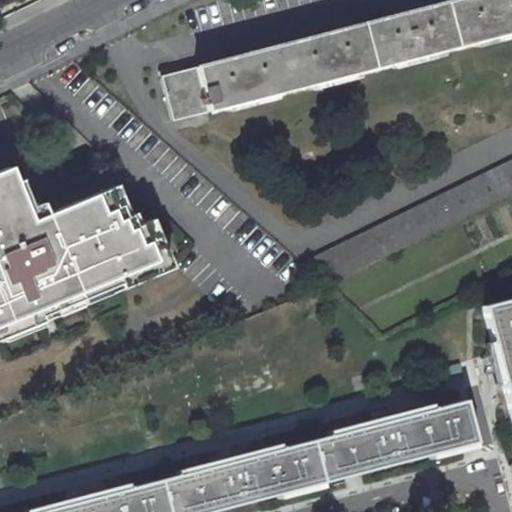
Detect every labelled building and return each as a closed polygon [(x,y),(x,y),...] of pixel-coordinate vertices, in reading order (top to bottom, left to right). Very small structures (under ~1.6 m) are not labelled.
[(511,0),(455,0),(159,77),(171,121),(511,32),(511,0)] [(511,159),(301,263),(326,286),(511,194),(511,159)] [(0,337),(0,338),(0,337),(0,331),(8,328),(10,334),(30,325),(27,320),(38,316),(116,283),(118,289),(167,268),(160,250),(157,251),(152,240),(148,242),(140,224),(131,228),(126,217),(124,218),(117,206),(112,208),(104,190),(43,216),(28,222),(12,183),(6,168),(0,170),(0,337)] [(17,181),(12,183),(28,222),(43,216),(38,204),(28,208),(17,181)] [(116,283),(38,316),(40,321),(118,289),(116,283)] [(511,298),(481,307),(491,341),(502,383),(511,422),(511,298)] [(497,385),(502,383),(491,341),(485,343),(497,385)] [(205,511),(275,494),(321,482),(429,454),(474,442),(463,401),(432,409),(328,436),(280,449),(176,476),(127,488),(37,511),(205,511)] [(430,403),(327,431),(328,436),(432,409),(430,403)] [(474,442),(429,454),(430,459),(475,447),(474,442)] [(278,443),(174,470),(176,476),(280,449),(278,443)] [(322,487),(321,482),(275,494),(277,500),(322,487)] [(126,483),(22,510),(22,511),(37,511),(127,488),(126,483)]
